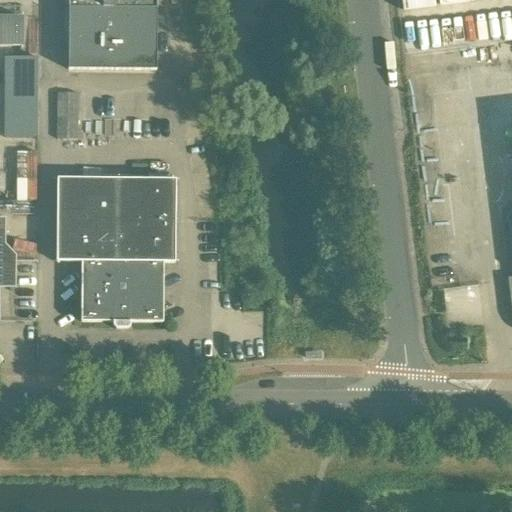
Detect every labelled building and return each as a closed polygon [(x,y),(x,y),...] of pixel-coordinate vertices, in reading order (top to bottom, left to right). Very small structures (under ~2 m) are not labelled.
[(68,0),(68,9),(156,10),(156,0),(68,0)] [(68,9),(68,71),(156,72),(156,10),(68,9)] [(0,46),(22,47),(22,19),(0,18),(0,46)] [(38,134),(38,54),(6,54),(6,134),(38,134)] [(71,134),(69,338),(174,339),(175,216),(160,134),(71,134)] [(0,218),(0,289),(16,289),(16,256),(5,245),(5,219),(0,218)]
